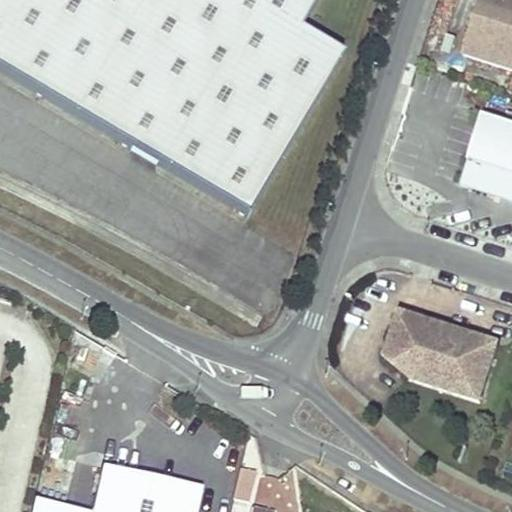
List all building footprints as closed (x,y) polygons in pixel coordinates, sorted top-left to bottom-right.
[(0,0),(0,75),(243,220),(339,58),(296,32),(315,0),(0,0)] [(511,0),(485,0),(466,60),(511,74),(511,0)] [(511,133),(483,125),(463,186),(471,188),(511,201),(511,133)] [(500,348),(401,316),(387,361),(414,385),(481,406),(500,348)] [(194,511),(199,489),(102,468),(92,511),(79,511),(34,502),(31,511),(194,511)]
